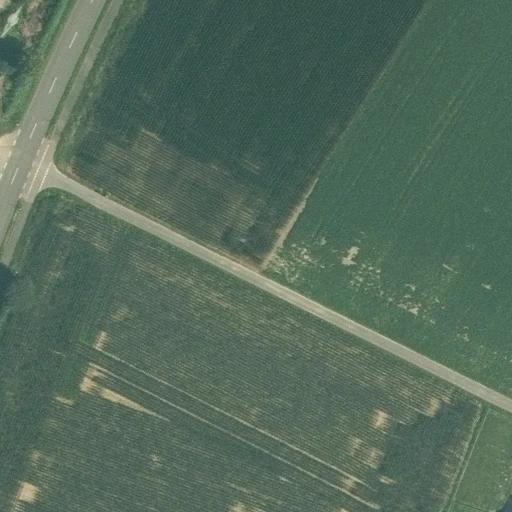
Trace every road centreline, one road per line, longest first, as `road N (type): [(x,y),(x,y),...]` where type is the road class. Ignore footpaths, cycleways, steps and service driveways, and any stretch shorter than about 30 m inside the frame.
road 1 (unclassified): [(20,160),(511,407)]
road 2 (secondary): [(94,0),(20,160)]
